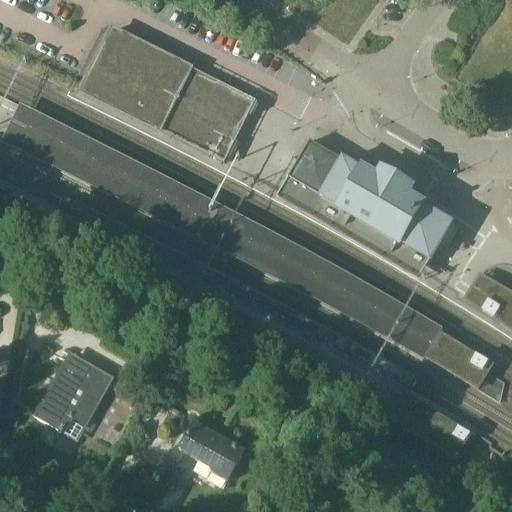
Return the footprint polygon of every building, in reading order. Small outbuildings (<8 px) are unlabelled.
[(115,32),(84,95),(226,165),(257,102),(115,32)] [(363,171),(351,164),(311,141),(288,180),(339,210),(338,212),(398,247),(399,245),(429,263),(448,232),(419,215),(424,205),(409,197),(413,190),(382,171),(380,176),(378,178),(364,170),(363,171)] [(418,282),(429,263),(399,245),(398,247),(338,212),(339,210),(288,180),(277,200),(418,282)] [(466,297),(463,302),(511,334),(511,295),(480,275),(466,297)] [(71,356),(35,419),(65,436),(73,421),(86,429),(93,433),(98,425),(124,440),(142,407),(144,408),(148,399),(121,384),(116,392),(106,411),(98,407),(109,388),(114,380),(71,356)] [(387,420),(388,421),(455,464),(457,461),(463,451),(469,442),(472,437),(471,436),(404,394),(391,414),(390,415),(388,420),(387,420)] [(230,481),(244,456),(194,429),(181,453),(178,451),(147,507),(149,507),(145,511),(170,511),(198,463),(230,481)] [(83,511),(121,511),(124,508),(128,501),(100,484),(83,511)]
